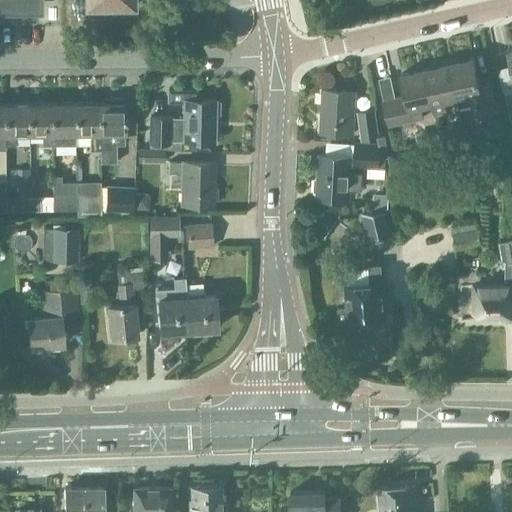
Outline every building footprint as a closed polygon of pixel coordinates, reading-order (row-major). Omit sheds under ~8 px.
[(0,0),(0,9),(43,9),(42,0),(0,0)] [(85,0),(86,8),(135,8),(135,0),(85,0)] [(461,112),(474,109),(497,104),(492,79),(480,81),(475,59),(451,65),(458,100),(461,112)] [(458,100),(451,65),(427,70),(435,105),(437,117),(449,114),(446,103),(458,100)] [(408,97),(397,100),(402,124),(425,119),(423,108),(435,105),(427,70),(403,75),(408,97)] [(323,92),(322,117),(319,118),(319,128),(321,128),(321,134),(353,136),(355,93),(323,92)] [(112,134),(125,133),(125,100),(110,101),(110,105),(101,105),(101,151),(101,163),(117,163),(117,145),(112,145),(112,134)] [(402,124),(397,100),(385,102),(390,127),(402,124)] [(186,121),(172,120),(173,118),(153,118),(152,144),(172,144),(172,142),(185,143),(217,144),(218,116),(222,116),(222,104),(218,104),(218,102),(186,101),(186,121)] [(30,105),(7,105),(7,134),(7,146),(15,146),(15,134),(31,134),(30,105)] [(54,144),(54,105),(30,105),(31,134),(44,134),(44,145),(54,144)] [(78,105),(54,105),(54,144),(54,146),(78,146),(78,105)] [(101,105),(78,105),(78,146),(90,146),(90,151),(101,151),(101,105)] [(379,139),(378,136),(375,111),(359,113),(363,142),(379,139)] [(356,144),(355,157),(355,166),(378,168),(380,146),(356,144)] [(140,150),(140,162),(166,163),(167,151),(140,150)] [(351,157),(320,156),(318,179),(315,180),(314,193),(318,194),(317,199),(349,201),(350,189),(361,189),(362,174),(351,173),(350,173),(351,157)] [(73,182),(73,161),(60,161),(61,182),(73,182)] [(185,163),(185,164),(171,163),(170,175),(184,175),(184,206),(215,207),(215,203),(219,202),(220,189),(216,188),(216,164),(185,163)] [(18,169),(18,195),(29,196),(30,169),(18,169)] [(101,200),(101,210),(133,212),(135,188),(121,187),(121,189),(106,188),(106,200),(101,200)] [(63,196),(52,197),(53,211),(78,210),(77,200),(77,196),(63,196)] [(19,211),(30,211),(30,197),(19,197),(19,211)] [(41,211),(40,197),(30,197),(30,211),(41,211)] [(40,197),(41,211),(53,211),(52,197),(40,197)] [(101,200),(77,200),(78,210),(78,216),(101,216),(101,210),(101,200)] [(387,212),(362,214),(369,241),(392,237),(387,212)] [(180,237),(180,216),(150,216),(150,241),(169,241),(169,237),(180,237)] [(451,225),(457,249),(481,244),(476,220),(451,225)] [(213,247),(212,224),(188,226),(189,248),(213,247)] [(53,236),(53,261),(78,261),(78,229),(43,229),(43,236),(53,236)] [(506,262),(506,281),(511,281),(511,240),(500,243),(503,262),(506,262)] [(117,269),(118,286),(120,306),(109,307),(112,340),(139,337),(135,304),(134,304),(133,290),(146,288),(144,267),(117,269)] [(346,287),(348,307),(338,307),(339,324),(386,320),(382,267),(370,268),(372,282),(360,283),(361,286),(346,287)] [(174,290),(157,291),(160,331),(161,335),(177,334),(177,330),(188,329),(186,293),(185,279),(173,280),(174,290)] [(475,287),(475,315),(485,315),(488,318),(502,318),(502,321),(511,321),(511,286),(506,287),(475,287)] [(32,348),(65,344),(62,316),(77,314),(75,288),(41,291),(44,317),(29,319),(32,348)] [(203,292),(186,293),(188,329),(193,329),(194,332),(212,331),(212,328),(218,328),(216,295),(203,296),(203,292)] [(417,511),(416,485),(379,488),(380,511),(417,511)] [(84,511),(84,487),(65,488),(65,511),(84,511)] [(104,511),(104,487),(84,487),(84,511),(104,511)] [(221,511),(221,487),(192,487),(192,501),(188,501),(188,511),(221,511)] [(171,511),(171,488),(135,488),(134,511),(171,511)] [(340,511),(340,499),(326,499),(326,492),(291,492),(291,511),(340,511)]
